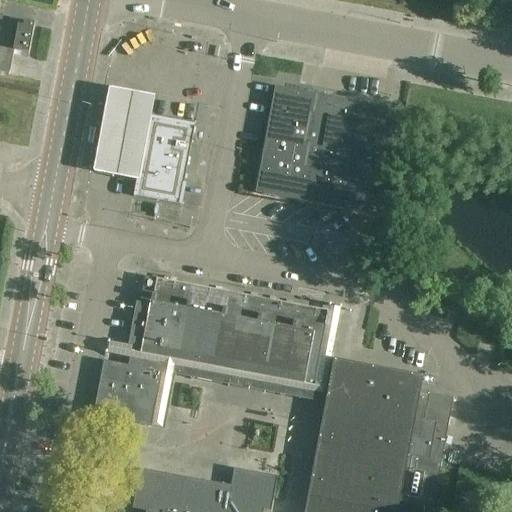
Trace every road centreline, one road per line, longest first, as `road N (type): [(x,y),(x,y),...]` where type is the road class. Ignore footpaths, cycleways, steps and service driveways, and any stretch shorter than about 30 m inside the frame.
road 1 (residential): [(480,450),(488,404),(472,371),(384,296),(205,256)]
road 2 (residential): [(511,62),(252,13)]
road 3 (residential): [(0,473),(46,224)]
road 4 (residential): [(205,256),(252,13)]
road 5 (residential): [(52,194),(89,0)]
